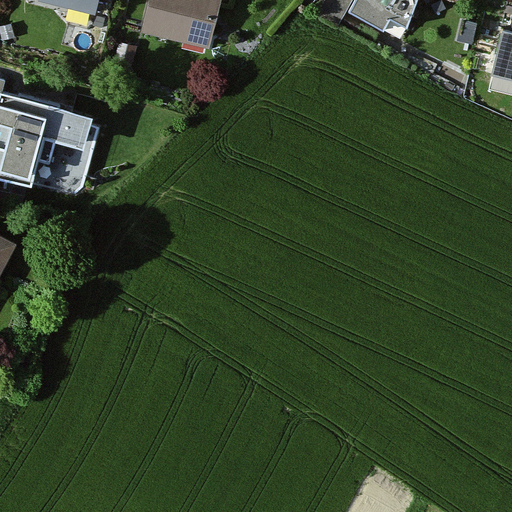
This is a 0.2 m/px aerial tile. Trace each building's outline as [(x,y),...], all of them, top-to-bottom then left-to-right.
[(102,0),(45,0),(98,15),(102,0)] [(225,0),(152,0),(145,30),(213,47),(225,0)] [(321,0),(317,10),(343,20),(350,0),(321,0)] [(423,4),(414,0),(360,0),(353,17),(386,34),(392,22),(410,31),(423,4)] [(511,32),(506,31),(494,77),(511,81),(511,32)] [(9,79),(0,76),(0,173),(78,195),(87,190),(105,126),(96,124),(98,116),(6,90),(9,79)] [(0,284),(22,244),(0,231),(0,297),(5,289),(0,285),(0,284)]
